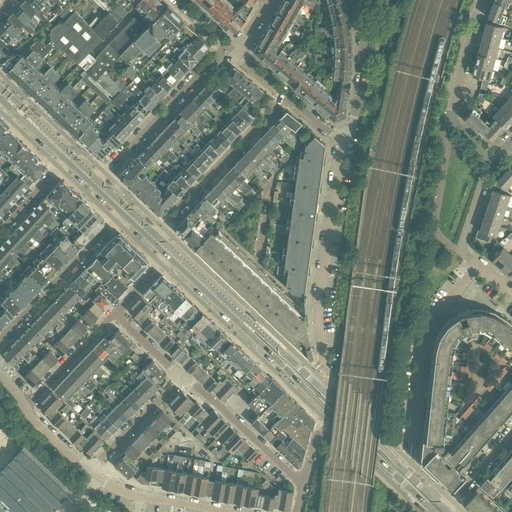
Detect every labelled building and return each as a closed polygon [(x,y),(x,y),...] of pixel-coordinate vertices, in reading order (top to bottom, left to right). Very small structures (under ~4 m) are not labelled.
[(45,24),(48,21),(26,0),(25,0),(20,6),(31,16),(32,17),(35,14),(40,18),(45,24)] [(41,7),(44,4),(39,0),(26,0),(48,21),(52,18),(49,15),(41,7)] [(49,38),(50,38),(52,40),(60,48),(69,56),(76,63),(77,64),(78,64),(103,38),(119,23),(118,22),(108,13),(93,29),(91,27),(100,17),(96,14),(95,14),(83,2),(83,3),(80,0),(72,0),(68,5),(66,7),(65,7),(63,10),(59,13),(64,18),(50,30),(49,38)] [(130,0),(135,4),(137,2),(138,0),(122,0),(118,5),(114,10),(122,17),(126,13),(123,9),(130,0)] [(161,0),(150,0),(143,8),(140,10),(151,21),(152,21),(167,5),(161,0)] [(198,0),(198,1),(206,9),(214,0),(198,0)] [(214,0),(206,9),(214,18),(229,2),(226,0),(222,0),(223,0),(222,0),(214,0)] [(283,0),(281,4),(297,14),(305,0),(304,0),(283,0)] [(328,8),(329,13),(347,10),(346,5),(345,4),(343,0),(325,0),(326,3),(328,8)] [(374,0),(376,8),(389,5),(388,0),(374,0)] [(500,15),(506,0),(504,0),(493,0),(493,2),(487,18),(503,24),(506,17),(500,15)] [(235,12),(222,25),(231,34),(244,20),(253,5),(253,6),(253,5),(245,1),(238,7),(234,12),(235,12)] [(214,18),(222,25),(235,12),(234,12),(230,7),(232,6),(229,2),(214,18)] [(274,16),(273,18),(295,31),(297,28),(291,24),(297,14),(281,4),(279,8),(279,10),(275,16),(274,16)] [(152,21),(151,21),(144,28),(120,54),(131,65),(134,68),(134,69),(165,36),(169,40),(173,36),(180,29),(181,28),(184,25),(186,23),(181,19),(176,14),(174,12),(167,5),(152,21)] [(20,6),(13,12),(35,33),(39,29),(29,19),(31,16),(20,6)] [(63,10),(59,6),(53,13),(55,15),(59,13),(63,10)] [(122,17),(114,10),(113,8),(108,13),(118,22),(122,17)] [(324,27),(324,32),(349,29),(347,16),(348,15),(347,10),(329,13),(330,20),(328,20),(324,21),(325,27),(324,27)] [(13,12),(7,19),(19,30),(22,26),(31,36),(35,33),(13,12)] [(90,76),(95,81),(103,73),(120,54),(144,28),(133,18),(94,58),(97,61),(87,73),(90,76)] [(268,27),(265,32),(281,41),(288,29),(298,35),(299,33),(295,31),(273,18),(272,19),(273,21),(269,27),(268,27)] [(1,25),(18,41),(21,37),(16,33),(19,30),(7,19),(1,25)] [(486,22),(483,33),(500,37),(503,27),(486,22)] [(1,25),(0,26),(0,36),(6,43),(10,39),(14,44),(18,41),(1,25)] [(210,47),(184,25),(181,28),(193,39),(192,41),(204,53),(210,47)] [(301,33),(308,38),(311,33),(304,28),(301,33)] [(180,29),(173,36),(177,40),(183,33),(180,29)] [(332,32),(334,46),(352,45),(351,40),(350,39),(349,29),(324,32),(324,33),(332,32)] [(268,65),(279,53),(275,50),(281,41),(265,32),(264,33),(263,33),(261,36),(262,38),(254,50),(255,53),(266,63),(266,65),(268,65)] [(483,33),(480,44),(497,48),(500,37),(483,33)] [(169,40),(166,43),(170,47),(171,48),(173,50),(190,67),(198,59),(185,47),(181,51),(176,46),(180,42),(177,40),(173,36),(169,40)] [(204,53),(192,41),(187,36),(181,43),(185,47),(198,59),(204,53)] [(10,75),(14,79),(46,46),(39,40),(22,53),(19,56),(16,59),(6,70),(6,71),(6,73),(9,75),(10,75)] [(21,87),(23,87),(39,70),(46,62),(42,59),(52,48),(56,52),(60,48),(52,40),(46,46),(14,79),(19,83),(19,84),(21,87)] [(164,53),(170,47),(166,43),(160,50),(164,53)] [(480,44),(477,54),(495,58),(497,48),(480,44)] [(334,48),(334,56),(351,56),(351,51),(352,50),(352,45),(334,46),(334,48)] [(5,54),(8,56),(9,55),(8,55),(14,50),(11,47),(8,50),(5,54)] [(279,74),(281,76),(281,75),(300,52),(301,51),(298,48),(297,47),(293,53),(292,52),(287,57),(280,51),(279,53),(268,65),(272,68),(274,68),(279,73),(279,74)] [(190,67),(173,50),(167,57),(168,57),(184,73),(190,67)] [(293,86),(294,87),(306,73),(305,72),(294,63),(299,58),(300,59),(305,54),(303,53),(300,52),(281,75),(281,76),(282,77),(283,77),(289,82),(288,82),(293,86)] [(162,63),(178,79),(184,73),(168,57),(167,57),(165,54),(162,57),(159,61),(162,63)] [(477,54),(474,65),(492,69),(495,58),(477,54)] [(0,65),(6,70),(16,59),(19,56),(19,55),(19,56),(9,56),(9,55),(8,56),(4,59),(0,62),(0,65)] [(76,63),(69,56),(65,60),(72,67),(76,63)] [(325,65),(333,65),(350,66),(351,56),(334,56),(334,59),(325,59),(325,65)] [(150,60),(148,62),(152,66),(154,68),(155,68),(172,85),(178,79),(162,63),(159,66),(158,65),(156,66),(150,60)] [(134,69),(134,68),(131,65),(124,72),(127,76),(131,80),(138,73),(134,69)] [(336,95),(334,98),(346,107),(348,96),(349,95),(349,91),(348,90),(351,75),(350,74),(350,66),(333,65),(331,78),(339,79),(336,95)] [(492,69),(474,65),(472,76),(479,77),(483,78),(480,88),(486,90),(489,80),(492,69)] [(28,91),(32,95),(55,71),(50,66),(43,74),(39,70),(23,87),(24,88),(24,89),(26,91),(28,91)] [(229,72),(216,85),(224,92),(227,89),(222,85),(226,81),(231,84),(241,73),(233,67),(229,71),(229,72)] [(155,68),(154,68),(152,72),(158,78),(156,80),(167,91),(172,85),(155,68)] [(40,103),(41,104),(57,87),(53,83),(60,75),(55,71),(32,95),(36,99),(37,101),(39,103),(40,103)] [(81,79),(90,87),(93,83),(87,78),(90,76),(87,73),(81,79)] [(114,98),(120,92),(125,86),(121,82),(118,86),(107,75),(106,76),(103,73),(95,81),(114,98)] [(248,79),(241,73),(231,84),(234,87),(228,94),(232,98),(248,79)] [(306,97),(307,98),(319,84),(318,84),(320,80),(320,79),(320,75),(318,74),(313,79),(306,73),(294,87),(299,91),(300,91),(306,96),(306,97)] [(151,76),(145,82),(161,97),(167,91),(156,80),(151,76)] [(137,86),(144,92),(145,93),(152,99),(156,103),(161,97),(145,82),(143,79),(137,86)] [(245,97),(256,86),(248,79),(232,98),(235,101),(241,94),(245,97)] [(210,80),(205,86),(216,98),(220,94),(224,98),(228,94),(224,92),(216,85),(210,80)] [(45,108),(50,112),(73,87),(68,83),(61,90),(57,87),(41,104),(41,106),(44,108),(45,108)] [(90,87),(98,95),(102,91),(93,83),(90,87)] [(130,84),(126,87),(150,109),(152,107),(156,103),(152,99),(145,93),(143,96),(130,84)] [(315,105),(319,109),(331,95),(319,84),(307,98),(308,99),(310,99),(315,104),(315,105)] [(125,86),(120,92),(127,99),(129,96),(136,102),(133,105),(144,115),(150,109),(126,87),(125,86)] [(205,86),(198,93),(210,104),(213,101),(218,105),(214,109),(218,113),(219,112),(221,109),(225,106),(216,98),(205,86)] [(242,107),(246,110),(253,103),(263,93),(264,92),(256,86),(245,97),(249,100),(242,107)] [(58,120),(74,103),(71,99),(78,92),(73,87),(50,112),(54,116),(54,117),(57,120),(58,120)] [(102,91),(98,95),(107,104),(111,100),(102,91)] [(120,92),(114,98),(138,121),(144,115),(133,105),(132,104),(129,107),(124,102),(127,99),(120,92)] [(198,93),(192,99),(204,110),(207,108),(215,116),(216,115),(218,113),(214,109),(210,104),(198,93)] [(479,93),(476,102),(483,103),(485,95),(479,93)] [(331,95),(319,109),(320,109),(320,110),(321,110),(327,115),(333,121),(344,117),(346,107),(334,98),(331,95)] [(123,113),(120,116),(132,128),(138,121),(114,98),(111,101),(123,113)] [(63,124),(67,128),(90,104),(93,101),(93,100),(90,103),(85,99),(78,106),(74,103),(58,120),(59,121),(59,122),(61,124),(63,124)] [(192,99),(186,106),(198,117),(201,114),(205,119),(203,122),(206,125),(209,122),(213,119),(204,110),(192,99)] [(511,103),(507,100),(499,109),(511,120),(511,103)] [(231,107),(248,122),(253,116),(246,110),(242,107),(236,101),(233,105),(231,107)] [(77,138),(91,123),(91,122),(90,122),(92,120),(88,116),(95,109),(90,104),(67,128),(71,132),(72,134),(74,136),(75,136),(76,136),(77,137),(77,138)] [(186,106),(179,113),(191,124),(194,121),(199,125),(203,129),(204,127),(206,125),(203,122),(202,121),(198,117),(186,106)] [(476,131),(480,135),(488,125),(490,124),(486,120),(484,122),(475,113),(479,109),(475,106),(463,119),(476,130),(476,131)] [(226,113),(242,128),(248,122),(231,107),(225,112),(226,113)] [(102,111),(107,116),(126,134),(132,128),(120,116),(117,119),(112,114),(112,115),(105,108),(102,111)] [(491,117),(494,119),(503,127),(505,129),(511,121),(511,120),(499,109),(491,117)] [(280,119),(291,129),(295,131),(302,124),(286,111),(280,119)] [(216,115),(236,134),(242,128),(226,113),(223,116),(219,112),(218,113),(216,115)] [(191,134),(195,138),(197,136),(199,133),(200,132),(191,124),(179,113),(174,119),(185,130),(188,127),(193,132),(195,133),(194,134),(193,133),(192,133),(191,134)] [(219,130),(231,140),(236,134),(216,115),(215,116),(213,119),(222,127),(219,130)] [(109,128),(112,132),(121,140),(126,134),(107,116),(104,119),(110,126),(109,128)] [(77,138),(85,145),(96,134),(99,131),(96,127),(101,122),(96,117),(91,123),(77,138)] [(174,119),(168,125),(185,141),(187,138),(191,142),(193,139),(194,138),(195,138),(191,134),(185,130),(174,119)] [(274,124),(298,147),(301,145),(297,141),(297,140),(288,132),(291,129),(280,119),(274,124)] [(488,125),(480,135),(481,136),(483,139),(486,135),(491,140),(501,128),(503,127),(494,119),(490,124),(488,125)] [(268,130),(280,141),(282,139),(291,147),(291,146),(296,150),(298,147),(274,124),(268,130)] [(175,140),(184,149),(185,148),(189,144),(185,141),(168,125),(161,132),(172,143),(181,151),(182,152),(182,151),(173,142),(175,140)] [(204,127),(225,146),(231,140),(219,130),(217,132),(212,128),(211,130),(206,125),(204,127)] [(204,127),(203,129),(202,130),(205,132),(204,133),(211,139),(208,142),(219,152),(225,146),(204,127)] [(112,132),(109,128),(104,133),(108,137),(112,132)] [(0,155),(1,155),(17,139),(7,130),(0,137),(0,155)] [(262,136),(283,155),(286,152),(277,144),(280,141),(268,130),(262,136)] [(104,141),(93,153),(98,158),(103,158),(121,140),(112,132),(108,137),(104,141)] [(161,132),(155,138),(167,149),(170,145),(179,154),(182,152),(181,151),(172,143),(161,132)] [(96,134),(85,145),(93,153),(104,141),(96,134)] [(300,150),(297,171),(321,174),(322,163),(323,163),(324,163),(325,158),(324,158),(323,158),(325,145),(314,135),(300,150)] [(195,138),(194,138),(193,139),(213,159),(219,152),(208,142),(205,144),(201,140),(197,136),(195,138)] [(256,142),(268,153),(271,150),(279,159),(283,155),(262,136),(256,142)] [(155,138),(149,144),(152,146),(161,155),(164,152),(172,161),(173,161),(176,158),(176,157),(167,149),(155,138)] [(12,160),(14,161),(27,148),(26,147),(18,139),(17,139),(1,155),(6,160),(8,158),(11,161),(12,160)] [(196,154),(208,165),(213,159),(193,139),(191,142),(190,143),(194,147),(192,149),(196,154)] [(251,148),(271,167),(274,164),(272,161),(266,155),(268,153),(256,142),(251,148)] [(149,144),(143,151),(152,159),(155,162),(158,159),(161,162),(163,164),(166,160),(161,155),(152,146),(149,144)] [(8,168),(17,175),(18,176),(23,170),(25,171),(37,158),(36,157),(37,157),(36,156),(36,157),(31,152),(30,151),(27,148),(14,161),(8,168)] [(182,152),(202,171),(208,165),(196,154),(194,157),(185,148),(184,149),(182,151),(182,152)] [(245,154),(262,169),(265,167),(268,170),(271,167),(251,148),(245,154)] [(143,151),(137,157),(149,168),(158,177),(164,170),(159,165),(155,162),(152,159),(143,151)] [(185,166),(196,177),(202,171),(182,152),(179,154),(179,155),(187,164),(185,166)] [(240,160),(258,178),(260,179),(263,176),(254,168),(257,165),(262,170),(262,169),(245,154),(240,160)] [(120,179),(128,186),(143,171),(145,173),(149,168),(137,157),(120,175),(120,179)] [(21,178),(29,186),(47,166),(46,166),(40,161),(41,161),(40,160),(37,158),(25,171),(26,172),(21,178)] [(161,162),(159,165),(164,170),(169,164),(170,164),(170,163),(166,160),(163,164),(161,162)] [(234,165),(251,181),(256,176),(258,178),(240,160),(234,165)] [(175,165),(173,168),(190,184),(196,177),(185,166),(182,169),(178,164),(176,166),(175,165)] [(228,172),(248,191),(251,188),(243,180),(246,177),(251,182),(251,181),(234,165),(228,172)] [(495,182),(493,189),(500,192),(502,185),(505,188),(511,181),(511,180),(511,170),(508,167),(495,182)] [(0,172),(2,175),(22,193),(29,186),(21,178),(18,176),(17,175),(14,179),(9,175),(8,176),(0,168),(0,172)] [(173,178),(184,189),(190,184),(173,168),(170,170),(175,176),(173,178)] [(169,182),(166,185),(178,196),(184,189),(173,178),(167,173),(164,170),(158,177),(161,180),(162,181),(165,178),(169,182)] [(136,193),(149,179),(144,174),(145,173),(143,171),(128,186),(135,193),(136,193)] [(297,171),(293,198),(317,201),(318,190),(319,190),(319,191),(320,191),(321,185),(320,185),(319,185),(321,174),(297,171)] [(222,178),(234,189),(237,186),(242,191),(242,192),(245,195),(248,191),(228,172),(222,178)] [(0,179),(8,186),(4,190),(15,200),(22,193),(2,175),(0,177),(0,179)] [(161,180),(158,177),(153,182),(152,181),(149,179),(136,193),(142,199),(152,189),(156,185),(160,181),(161,180)] [(216,184),(237,203),(240,199),(232,191),(234,189),(222,178),(216,184)] [(143,200),(150,207),(165,190),(163,188),(166,185),(162,181),(161,180),(160,181),(156,185),(152,189),(142,199),(143,200)] [(53,211),(56,208),(72,190),(70,189),(70,188),(69,188),(64,183),(63,182),(59,182),(58,183),(52,190),(52,189),(52,190),(47,195),(46,196),(47,196),(42,201),(53,211)] [(210,191),(222,202),(225,198),(234,207),(234,206),(237,204),(236,204),(237,203),(216,184),(210,191)] [(165,190),(150,207),(157,214),(161,214),(178,196),(166,185),(163,188),(165,190)] [(493,189),(489,201),(506,206),(509,195),(500,192),(493,189)] [(0,198),(9,207),(15,200),(4,190),(1,193),(0,191),(0,198)] [(56,208),(53,211),(63,220),(63,219),(66,217),(67,215),(81,199),(76,194),(75,193),(72,190),(56,208)] [(210,191),(204,197),(225,216),(228,213),(226,211),(229,208),(222,202),(210,191)] [(199,203),(215,219),(218,215),(222,219),(225,216),(204,197),(199,203)] [(0,211),(3,214),(9,207),(0,198),(0,211)] [(293,198),(289,226),(313,229),(315,218),(316,218),(317,212),(316,212),(315,212),(317,201),(293,198)] [(63,224),(59,229),(64,234),(89,207),(82,200),(82,199),(81,199),(67,215),(66,217),(63,219),(64,220),(62,222),(63,224)] [(35,208),(56,227),(59,224),(54,220),(50,215),(53,212),(53,211),(42,201),(35,208)] [(489,201),(486,211),(502,216),(506,206),(489,201)] [(193,209),(200,216),(207,222),(208,223),(213,217),(215,219),(199,203),(193,209)] [(64,234),(71,241),(79,233),(80,233),(97,214),(89,207),(64,234)] [(29,215),(40,226),(43,222),(48,227),(52,231),(56,227),(35,208),(29,215)] [(176,232),(181,237),(200,216),(193,209),(176,227),(176,232)] [(486,211),(482,221),(499,226),(502,216),(486,211)] [(71,241),(79,249),(103,224),(103,220),(97,214),(80,233),(79,233),(71,241)] [(23,222),(43,241),(46,238),(42,234),(37,229),(40,226),(29,215),(23,222)] [(181,237),(188,243),(207,222),(200,216),(181,237)] [(499,226),(482,221),(479,231),(490,235),(495,237),(499,226)] [(16,229),(28,239),(31,236),(35,240),(36,240),(40,244),(42,242),(43,241),(23,222),(16,229)] [(188,243),(194,248),(213,228),(208,223),(207,222),(188,243)] [(289,226),(286,253),(309,256),(311,245),(312,245),(312,246),(313,240),(312,240),(313,229),(289,226)] [(57,242),(71,256),(79,249),(71,241),(64,234),(59,229),(56,227),(49,234),(53,238),(57,242)] [(213,228),(194,248),(269,319),(297,346),(310,358),(313,355),(310,344),(309,344),(306,322),(307,322),(306,316),(301,317),(302,309),(218,230),(216,232),(213,229),(213,228)] [(10,236),(30,255),(34,251),(24,243),(28,239),(16,229),(10,236)] [(477,230),(475,238),(488,242),(490,235),(479,231),(477,230)] [(96,256),(97,257),(113,272),(134,249),(119,235),(114,235),(96,256)] [(3,243),(15,253),(18,250),(23,254),(27,258),(30,255),(10,236),(3,243)] [(39,253),(42,256),(43,256),(58,270),(65,263),(50,249),(46,246),(42,242),(40,244),(38,246),(42,250),(39,253)] [(50,249),(65,263),(71,256),(57,242),(53,245),(49,242),(46,246),(50,249)] [(0,246),(0,251),(18,268),(21,265),(17,261),(12,256),(15,253),(3,243),(0,246)] [(491,261),(499,268),(511,255),(502,248),(494,257),(491,261)] [(146,261),(134,249),(113,272),(114,272),(128,285),(147,265),(146,261)] [(0,264),(2,267),(6,263),(11,268),(11,267),(12,268),(15,271),(18,268),(0,251),(0,264)] [(484,255),(491,261),(494,257),(487,251),(484,255)] [(309,256),(286,253),(282,281),(285,282),(285,286),(292,293),(304,294),(307,273),(308,273),(309,273),(309,267),(308,267),(309,256)] [(35,263),(50,278),(58,270),(43,256),(42,256),(38,260),(36,257),(35,258),(31,254),(29,257),(35,264),(35,263)] [(509,274),(511,270),(511,256),(511,255),(499,268),(507,276),(509,274)] [(97,257),(86,268),(97,279),(101,282),(103,285),(114,272),(113,272),(97,257)] [(26,268),(28,271),(43,285),(50,278),(35,263),(35,264),(31,267),(29,265),(26,268)] [(0,276),(6,282),(8,279),(4,275),(4,274),(0,270),(0,269),(2,267),(0,264),(0,276)] [(86,268),(80,274),(95,288),(96,287),(98,285),(94,282),(97,279),(86,268)] [(21,278),(36,292),(43,285),(28,271),(24,275),(22,272),(18,276),(21,278)] [(116,297),(128,285),(114,272),(103,285),(116,297)] [(80,274),(75,280),(89,293),(90,294),(94,289),(95,288),(80,274)] [(148,300),(148,301),(168,281),(161,275),(152,285),(142,295),(147,300),(148,300)] [(14,285),(29,300),(36,292),(21,278),(17,282),(15,280),(11,284),(14,285)] [(75,280),(69,285),(83,299),(89,293),(75,280)] [(148,301),(154,306),(173,286),(168,281),(148,301)] [(98,285),(96,287),(112,301),(116,297),(103,285),(101,282),(98,285)] [(6,293),(21,307),(29,300),(14,285),(10,289),(6,293)] [(64,291),(75,302),(78,299),(81,302),(82,303),(85,300),(84,299),(83,299),(69,285),(64,291)] [(165,316),(166,317),(185,297),(173,286),(154,306),(165,316)] [(96,287),(95,288),(94,289),(98,293),(93,298),(89,295),(88,296),(89,297),(93,301),(95,302),(104,310),(112,301),(96,287)] [(64,291),(58,297),(69,308),(73,311),(75,308),(72,305),(75,302),(64,291)] [(6,307),(7,308),(14,315),(21,307),(6,293),(3,297),(1,295),(0,296),(0,300),(1,302),(4,305),(5,305),(6,307)] [(58,297),(53,302),(64,313),(69,308),(58,297)] [(137,301),(144,308),(148,312),(152,307),(141,297),(137,301)] [(169,320),(172,323),(179,315),(191,302),(185,297),(166,317),(169,320)] [(128,311),(135,317),(144,308),(137,301),(128,311)] [(53,302),(47,308),(62,322),(66,318),(63,315),(64,313),(53,302)] [(104,310),(95,302),(82,316),(91,324),(104,310)] [(182,318),(175,326),(177,328),(196,308),(191,302),(179,315),(182,318)] [(0,314),(0,329),(14,315),(7,308),(4,311),(0,314)] [(47,308),(41,315),(52,326),(55,323),(59,326),(56,329),(58,331),(60,328),(64,324),(62,322),(47,308)] [(141,323),(147,316),(150,314),(148,312),(144,308),(135,317),(141,323)] [(180,331),(183,334),(202,313),(196,308),(177,328),(180,331)] [(465,310),(456,314),(444,322),(436,335),(432,349),(426,400),(425,410),(422,441),(421,448),(420,463),(451,493),(452,492),(451,492),(453,490),(463,480),(465,478),(459,472),(511,411),(511,325),(506,320),(494,312),(479,309),(465,310)] [(188,338),(189,339),(208,319),(202,313),(183,334),(184,334),(188,338)] [(41,315),(36,320),(50,334),(52,332),(50,328),(52,326),(41,315)] [(139,324),(143,328),(151,319),(147,316),(141,323),(139,324)] [(143,328),(153,337),(161,329),(151,319),(143,328)] [(189,339),(195,345),(214,325),(208,319),(189,339)] [(36,320),(30,326),(43,338),(44,337),(43,335),(44,334),(47,337),(50,339),(52,336),(50,334),(36,320)] [(78,320),(66,333),(74,341),(87,328),(78,320)] [(208,353),(209,353),(210,353),(203,347),(219,330),(214,325),(195,345),(199,348),(203,352),(206,355),(208,353)] [(24,331),(39,345),(41,347),(41,348),(44,345),(38,340),(40,338),(42,339),(43,338),(30,326),(24,331)] [(110,338),(108,340),(113,345),(123,334),(118,329),(114,334),(110,330),(106,334),(110,338)] [(161,329),(153,337),(166,350),(174,341),(161,329)] [(203,347),(210,353),(226,336),(219,330),(203,347)] [(24,331),(19,337),(31,348),(33,345),(38,350),(41,347),(39,345),(24,331)] [(74,341),(66,333),(53,347),(62,355),(74,341)] [(136,346),(123,334),(113,345),(122,353),(128,346),(132,350),(136,346)] [(209,353),(215,359),(231,341),(226,336),(210,353),(209,353)] [(19,337),(13,343),(30,359),(31,359),(32,357),(30,355),(31,354),(27,351),(31,348),(19,337)] [(104,337),(98,343),(115,360),(122,353),(113,345),(108,340),(104,337)] [(215,359),(221,365),(238,347),(231,341),(215,359)] [(13,343),(7,349),(19,360),(23,356),(28,361),(30,359),(13,343)] [(98,343),(92,349),(104,360),(107,357),(111,360),(110,361),(112,363),(115,360),(98,343)] [(169,353),(183,366),(191,357),(178,344),(169,353)] [(221,365),(226,370),(243,352),(238,347),(221,365)] [(19,360),(7,349),(2,355),(17,370),(19,368),(18,367),(19,366),(15,363),(19,360)] [(87,354),(108,374),(109,375),(111,372),(107,368),(105,366),(105,367),(101,363),(104,360),(92,349),(87,354)] [(49,351),(36,364),(45,372),(58,359),(49,351)] [(130,357),(137,363),(141,358),(134,352),(130,357)] [(226,370),(231,375),(248,357),(243,352),(226,370)] [(87,354),(81,360),(93,372),(96,369),(99,372),(105,378),(108,374),(87,354)] [(141,370),(142,371),(149,379),(160,368),(148,356),(144,360),(148,364),(141,370)] [(183,366),(196,378),(204,370),(191,357),(183,366)] [(231,375),(237,381),(254,363),(248,357),(231,375)] [(81,360),(76,366),(96,385),(99,382),(94,378),(90,375),(93,372),(81,360)] [(237,381),(243,386),(260,368),(254,363),(237,381)] [(45,372),(36,364),(24,377),(32,386),(45,372)] [(70,372),(88,389),(90,392),(96,385),(76,366),(70,372)] [(165,374),(160,368),(149,379),(154,384),(157,382),(160,386),(165,382),(161,378),(165,374)] [(247,390),(249,391),(250,390),(266,374),(260,368),(243,386),(243,387),(244,386),(247,390)] [(196,378),(208,389),(216,381),(204,370),(196,378)] [(135,372),(133,374),(152,394),(158,388),(154,384),(149,379),(142,371),(138,375),(135,372)] [(70,372),(65,377),(82,395),(86,398),(89,396),(85,392),(88,389),(70,372)] [(138,385),(134,388),(146,400),(152,394),(133,374),(131,373),(130,374),(131,376),(130,377),(138,385)] [(256,388),(259,391),(271,379),(266,374),(250,390),(249,391),(250,393),(252,391),(253,391),(256,388)] [(65,377),(59,384),(71,395),(74,392),(78,395),(77,395),(80,397),(82,395),(65,377)] [(213,391),(217,395),(223,387),(229,381),(226,377),(221,381),(213,391)] [(211,389),(213,391),(221,381),(219,379),(217,382),(216,381),(208,389),(209,391),(211,389)] [(247,403),(259,414),(283,390),(271,379),(259,391),(254,396),(247,403)] [(229,381),(223,387),(231,394),(237,388),(229,381)] [(59,384),(53,390),(70,406),(74,403),(68,398),(71,395),(59,384)] [(103,390),(109,396),(129,416),(135,411),(123,399),(120,402),(112,393),(114,390),(109,385),(103,390)] [(126,385),(124,388),(140,405),(146,400),(134,388),(131,391),(126,385)] [(223,387),(217,395),(224,401),(231,394),(223,387)] [(126,396),(123,399),(135,411),(140,405),(124,388),(121,390),(126,396)] [(254,427),(268,440),(282,425),(285,428),(287,429),(290,433),(305,447),(313,420),(313,418),(283,390),(259,414),(250,423),(251,423),(254,427)] [(181,391),(175,398),(184,406),(190,399),(181,391)] [(38,405),(47,413),(60,400),(51,392),(38,405)] [(114,407),(112,410),(123,422),(129,416),(109,396),(107,399),(110,401),(109,402),(114,407)] [(186,413),(188,410),(184,406),(175,398),(168,405),(179,415),(183,411),(186,413)] [(188,410),(200,422),(209,414),(196,401),(194,403),(190,399),(184,406),(188,410)] [(49,419),(54,424),(62,415),(56,409),(62,402),(60,400),(47,413),(51,418),(49,419)] [(96,417),(100,421),(112,433),(117,428),(101,410),(98,407),(95,410),(99,414),(96,417)] [(80,414),(85,418),(91,412),(87,408),(80,414)] [(104,408),(101,410),(117,428),(123,422),(112,410),(108,413),(104,408)] [(200,422),(209,430),(221,417),(213,409),(209,414),(200,422)] [(162,411),(149,425),(158,433),(171,420),(162,411)] [(54,424),(63,432),(71,423),(69,422),(62,415),(54,424)] [(112,433),(100,421),(96,417),(95,416),(89,422),(92,424),(94,427),(105,439),(112,433)] [(212,434),(216,437),(229,424),(221,417),(209,430),(212,434)] [(63,432),(71,440),(79,431),(71,423),(63,432)] [(78,443),(82,447),(95,433),(92,431),(86,438),(83,434),(89,428),(85,424),(81,428),(82,429),(80,431),(79,431),(71,440),(76,445),(78,443)] [(216,437),(224,445),(237,432),(229,424),(216,437)] [(149,425),(137,438),(145,446),(158,433),(149,425)] [(268,440),(275,446),(282,438),(286,434),(284,433),(282,431),(285,428),(282,425),(268,440)] [(209,430),(202,437),(198,441),(202,444),(212,434),(209,430)] [(233,453),(237,448),(245,440),(237,432),(224,445),(229,450),(233,453)] [(95,433),(82,447),(91,455),(103,441),(95,433)] [(305,447),(290,433),(284,440),(302,458),(305,447)] [(137,438),(129,446),(138,454),(145,446),(137,438)] [(282,438),(275,446),(295,465),(297,467),(300,466),(302,458),(284,440),(282,438)] [(245,440),(237,448),(250,461),(258,452),(245,440)] [(221,458),(229,450),(224,445),(218,452),(222,455),(220,457),(221,458)] [(9,463),(0,471),(0,511),(50,511),(60,502),(62,500),(62,499),(68,493),(71,491),(70,490),(69,490),(63,484),(55,476),(54,475),(48,469),(40,462),(39,461),(25,448),(25,447),(24,446),(23,447),(9,463)] [(126,453),(122,457),(129,464),(131,461),(138,454),(129,446),(124,451),(126,453)] [(152,459),(152,460),(156,456),(158,458),(162,454),(158,450),(154,454),(152,452),(152,453),(149,456),(152,459)] [(511,457),(507,453),(497,465),(510,477),(511,474),(511,457)] [(129,464),(122,457),(114,466),(128,478),(138,467),(131,461),(129,464)] [(172,489),(183,491),(186,473),(181,472),(182,463),(177,462),(177,464),(172,489)] [(177,464),(172,463),(170,470),(164,469),(162,481),(161,487),(172,489),(177,464)] [(183,491),(193,493),(196,475),(199,466),(193,465),(191,474),(186,473),(183,491)] [(497,465),(486,476),(500,489),(510,477),(497,465)] [(143,472),(136,479),(140,484),(148,485),(150,479),(152,479),(162,481),(164,469),(152,467),(147,466),(146,472),(143,472)] [(248,477),(249,471),(238,469),(237,476),(243,478),(243,476),(248,477)] [(214,480),(214,481),(212,495),(211,495),(211,498),(222,500),(225,482),(227,473),(222,472),(220,481),(219,481),(215,480),(214,480)] [(196,475),(193,493),(205,495),(208,478),(196,475)] [(500,489),(486,476),(479,485),(492,497),(500,489)] [(248,477),(247,486),(243,504),(254,506),(257,494),(258,488),(252,487),(254,478),(248,477)] [(222,500),(233,502),(236,484),(225,482),(222,500)] [(233,502),(243,504),(247,486),(236,484),(233,502)] [(463,504),(469,510),(484,494),(478,488),(476,490),(463,504)] [(279,498),(283,499),(292,501),(293,492),(278,489),(277,495),(274,494),(274,497),(279,498)] [(254,506),(270,509),(272,497),(257,494),(254,506)] [(469,510),(471,511),(479,511),(491,500),(484,494),(469,510)] [(272,507),(277,508),(279,498),(274,497),(272,497),(270,509),(272,509),(272,507)] [(283,499),(281,508),(290,510),(292,501),(283,499)] [(479,511),(492,511),(498,506),(491,500),(479,511)]
